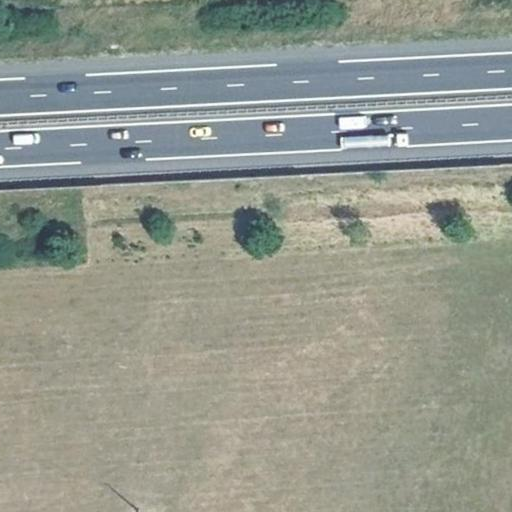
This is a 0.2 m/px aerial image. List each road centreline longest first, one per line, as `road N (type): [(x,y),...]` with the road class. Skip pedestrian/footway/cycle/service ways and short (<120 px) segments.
road 1 (motorway): [(511,75),(0,102)]
road 2 (motorway): [(0,155),(511,128)]
